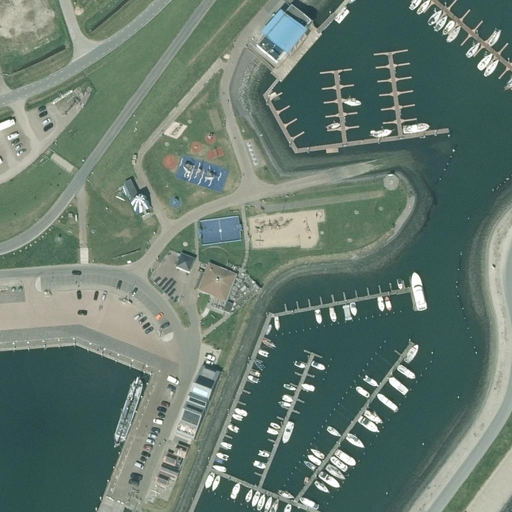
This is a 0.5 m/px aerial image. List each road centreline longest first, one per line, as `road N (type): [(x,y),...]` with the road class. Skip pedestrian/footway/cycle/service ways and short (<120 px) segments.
road 1 (unclassified): [(145,484),(188,369),(170,311),(132,277),(108,269),(0,275)]
road 2 (unclassified): [(0,249),(57,212),(210,0)]
